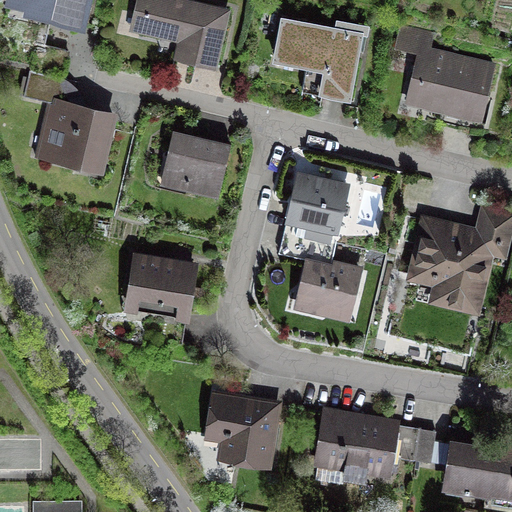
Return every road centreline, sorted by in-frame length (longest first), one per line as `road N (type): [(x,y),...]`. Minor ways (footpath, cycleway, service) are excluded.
road 1 (residential): [(275,124),(232,300),(244,338),(275,359),(511,399)]
road 2 (tertiary): [(0,231),(51,329),(181,511)]
road 3 (residential): [(511,180),(275,124)]
road 4 (residential): [(93,77),(275,124)]
